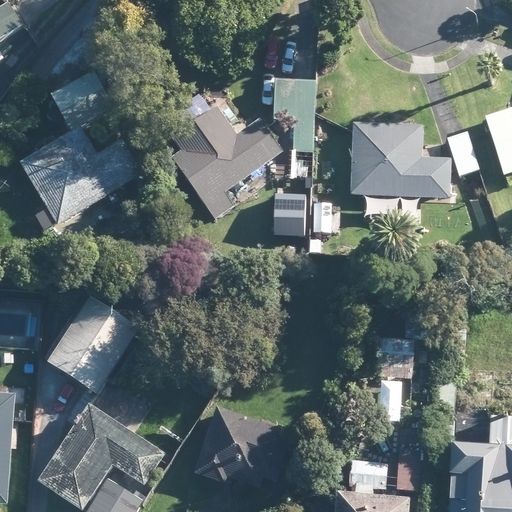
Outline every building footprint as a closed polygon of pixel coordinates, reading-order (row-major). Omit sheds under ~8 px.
[(0,43),(26,27),(14,8),(12,4),(0,11),(0,43)] [(164,14),(158,7),(150,9),(147,17),(153,24),(161,22),(164,14)] [(91,68),(81,54),(49,77),(59,90),(91,68)] [(75,133),(118,108),(97,71),(54,96),(75,133)] [(318,84),(312,84),(278,81),(277,98),(276,113),(276,120),(287,121),(297,121),(296,152),(312,153),(315,153),(318,84)] [(278,142),(263,120),(241,137),(221,109),(181,138),(166,149),(210,208),(253,176),(286,153),(278,142)] [(506,177),(511,174),(511,110),(495,116),(488,118),(506,177)] [(437,160),(425,159),(426,127),(355,124),(352,197),(384,198),(438,200),(453,201),(454,160),(448,160),(437,160)] [(61,227),(119,192),(147,176),(126,141),(101,156),(85,129),(24,166),(45,201),(61,227)] [(449,139),(455,158),(461,179),(482,173),(470,133),(449,139)] [(281,201),(279,235),(311,236),(313,203),(281,201)] [(341,237),(341,208),(319,208),(318,237),(341,237)] [(119,221),(129,237),(145,227),(135,211),(119,221)] [(114,374),(142,330),(93,299),(51,366),(100,396),(110,381),(114,374)] [(381,379),(414,380),(415,368),(426,369),(426,356),(429,357),(429,351),(431,352),(432,343),(383,340),(381,379)] [(113,400),(119,390),(110,384),(103,395),(113,400)] [(0,393),(0,506),(5,507),(14,395),(0,393)] [(297,435),(271,426),(224,410),(227,403),(215,399),(211,409),(219,413),(197,474),(229,486),(231,481),(243,485),(263,492),(267,482),(279,485),(297,435)] [(412,401),(411,430),(425,430),(426,402),(412,401)] [(120,420),(127,420),(132,415),(131,407),(127,402),(120,403),(115,408),(115,414),(120,420)] [(167,455),(134,433),(92,406),(78,427),(52,467),(41,484),(46,487),(84,511),(86,511),(115,468),(146,487),(167,455)] [(511,511),(511,437),(511,448),(455,444),(451,511),(511,511)] [(398,445),(343,440),(339,491),(394,495),(398,445)] [(140,511),(146,502),(110,480),(90,511),(140,511)] [(411,511),(412,501),(340,496),(339,511),(411,511)]
